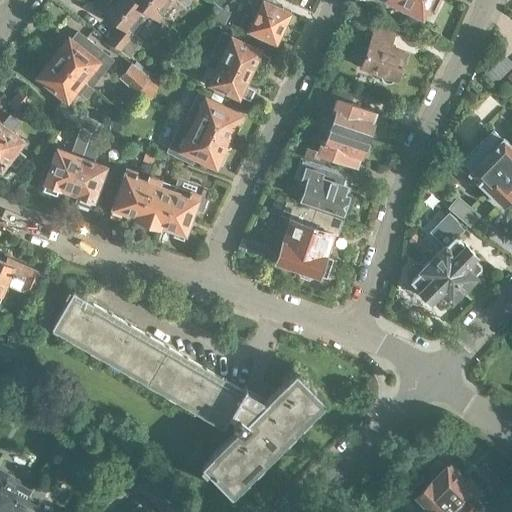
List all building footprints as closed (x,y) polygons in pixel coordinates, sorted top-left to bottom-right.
[(150,13),(133,0),(95,0),(93,3),(120,24),(107,39),(127,55),(140,39),(133,34),(150,13)] [(133,0),(150,13),(159,20),(174,0),(176,0),(183,5),(187,0),(133,0)] [(212,0),(221,9),(230,0),(212,0)] [(246,14),(241,25),(248,28),(248,29),(256,33),(254,38),(263,43),(265,38),(276,43),(291,11),(271,2),(271,0),(257,0),(250,16),(246,14)] [(388,0),(422,16),(426,8),(434,12),(439,0),(388,0)] [(359,25),(363,15),(353,11),(349,20),(359,25)] [(374,26),(368,24),(366,32),(371,34),(370,35),(364,33),(359,48),(365,50),(360,65),(380,72),(380,78),(382,81),(385,83),(390,84),(393,82),(395,78),(405,51),(389,45),(394,33),(374,26)] [(112,58),(75,29),(68,38),(66,36),(50,56),(89,86),(112,58)] [(209,53),(250,73),(255,62),(264,66),(269,56),(260,52),(261,49),(221,29),(209,53)] [(245,83),(250,73),(209,53),(204,64),(213,68),(206,82),(238,98),(239,95),(248,99),(254,88),(245,83)] [(493,85),(511,65),(511,63),(502,54),(482,74),(493,85)] [(50,56),(35,75),(65,99),(73,88),(86,98),(93,90),(50,56)] [(131,62),(147,75),(150,72),(134,59),(131,62)] [(134,90),(147,75),(131,62),(130,61),(117,76),(134,90)] [(147,75),(134,90),(148,98),(158,81),(147,75)] [(14,116),(21,107),(29,97),(18,88),(3,108),(14,116)] [(372,121),(376,111),(349,102),(352,94),(334,88),(331,96),(336,97),(332,108),(336,110),(332,121),(320,116),(318,122),(331,126),(331,125),(367,138),(373,121),(372,121)] [(185,118),(226,139),(227,136),(231,136),(234,129),(232,126),(239,113),(197,93),(185,118)] [(80,128),(91,132),(94,133),(98,121),(79,113),(74,125),(80,128)] [(226,139),(182,117),(165,150),(190,162),(194,154),(213,164),(219,151),(223,151),(226,144),(225,141),(226,139)] [(22,154),(15,148),(22,139),(0,121),(0,166),(5,160),(13,166),(22,154)] [(361,155),(367,138),(331,125),(331,126),(325,142),(321,140),(317,150),(311,147),(307,158),(328,166),(331,156),(357,165),(360,155),(361,155)] [(82,157),(91,132),(80,128),(71,153),(80,156),(82,157)] [(511,146),(502,137),(500,138),(491,129),(461,161),(470,169),(468,170),(488,190),(487,192),(487,197),(492,202),(498,201),(499,200),(500,201),(511,189),(511,146)] [(91,132),(82,157),(94,162),(103,137),(94,133),(91,132)] [(80,156),(71,153),(54,147),(42,180),(44,181),(41,190),(55,195),(58,186),(68,190),(80,156)] [(152,161),(154,154),(144,151),(141,160),(151,163),(152,161)] [(154,154),(152,161),(169,167),(172,160),(154,154)] [(105,166),(94,162),(82,157),(80,156),(68,190),(77,193),(74,202),(87,207),(90,198),(93,199),(105,166)] [(305,181),(299,197),(339,211),(339,210),(346,213),(352,198),(344,195),(345,194),(342,193),(345,187),(343,186),(347,175),(346,174),(346,173),(300,156),(292,176),(305,181)] [(190,169),(179,164),(175,172),(187,177),(190,169)] [(147,180),(145,180),(131,174),(133,169),(126,167),(108,212),(119,216),(122,210),(134,214),(147,180)] [(444,168),(435,177),(449,190),(458,180),(444,168)] [(147,180),(134,214),(135,215),(134,217),(144,221),(144,225),(153,228),(156,225),(159,226),(160,224),(173,189),(159,184),(160,179),(148,174),(145,180),(147,180)] [(186,194),(173,189),(160,224),(174,229),(172,235),(182,239),(200,193),(188,189),(186,194)] [(456,195),(447,206),(469,224),(478,213),(456,195)] [(338,235),(343,220),(277,197),(273,210),(280,213),(279,216),(290,220),(282,241),(281,240),(274,260),(297,267),(298,274),(309,277),(313,275),(314,273),(318,274),(319,274),(326,276),(329,274),(334,263),(331,257),(325,255),(333,233),(338,235)] [(431,257),(463,288),(475,275),(474,274),(479,269),(479,264),(475,260),(485,251),(462,228),(463,227),(458,222),(459,221),(449,211),(431,229),(444,243),(431,257)] [(422,253),(429,247),(415,233),(409,239),(422,253)] [(0,259),(0,296),(3,298),(9,286),(19,291),(20,290),(33,296),(42,272),(7,257),(5,262),(0,259)] [(451,300),(463,288),(431,257),(420,268),(421,269),(411,279),(419,288),(429,299),(432,296),(439,304),(445,304),(450,299),(451,300)] [(96,302),(75,289),(53,325),(225,425),(230,415),(243,422),(202,462),(231,492),(327,400),(298,369),(275,391),(263,379),(250,392),(246,390),(245,391),(94,304),(96,302)] [(23,347),(25,338),(21,332),(13,331),(8,333),(6,344),(23,347)] [(35,397),(43,385),(26,374),(18,387),(21,388),(33,396),(35,397)] [(17,424),(33,396),(21,388),(12,403),(4,417),(17,424)] [(121,474),(133,453),(119,444),(107,466),(121,474)] [(133,453),(121,474),(122,474),(117,481),(133,491),(140,484),(142,485),(155,471),(136,455),(133,453)] [(445,464),(429,481),(421,473),(408,485),(417,494),(416,495),(433,511),(474,511),(483,503),(471,492),(477,486),(455,466),(445,464)] [(0,511),(18,511),(27,497),(30,490),(17,483),(18,481),(0,471),(0,511)] [(42,500),(46,494),(34,488),(28,498),(27,497),(18,511),(55,511),(57,509),(42,500)]
